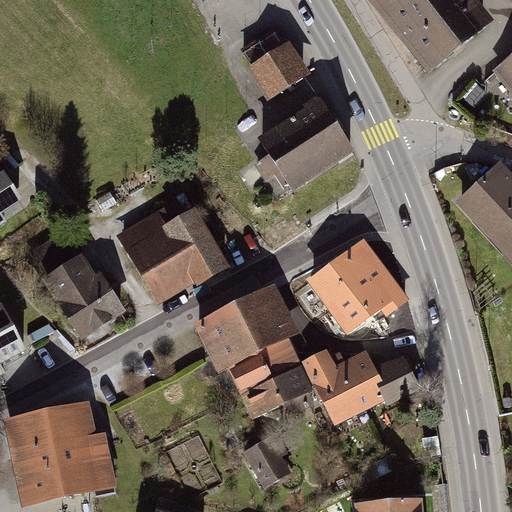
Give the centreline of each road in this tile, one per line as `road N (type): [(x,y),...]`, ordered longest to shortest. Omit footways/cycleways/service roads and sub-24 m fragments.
road 1 (residential): [(407,198),(0,413)]
road 2 (secondary): [(480,511),(449,331),(407,198)]
road 3 (secondary): [(392,161),(308,0)]
road 4 (residential): [(392,161),(431,145),(511,160)]
